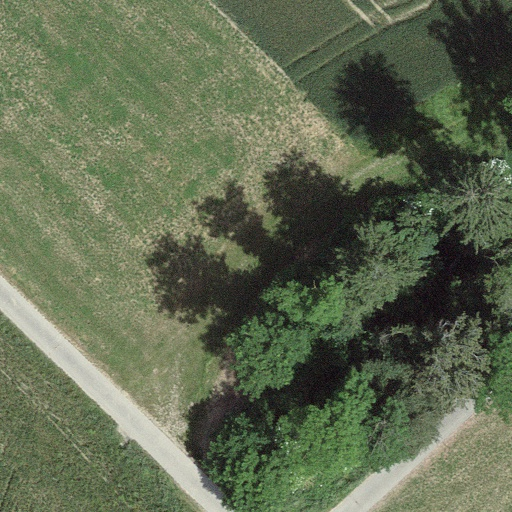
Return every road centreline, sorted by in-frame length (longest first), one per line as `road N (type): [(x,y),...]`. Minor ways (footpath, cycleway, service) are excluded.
road 1 (track): [(226,511),(0,285)]
road 2 (track): [(511,356),(341,511)]
